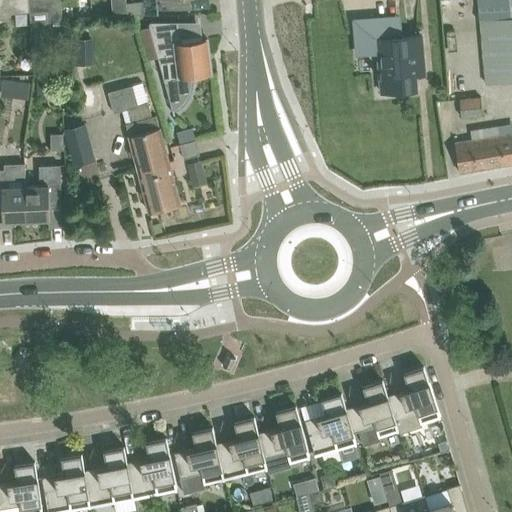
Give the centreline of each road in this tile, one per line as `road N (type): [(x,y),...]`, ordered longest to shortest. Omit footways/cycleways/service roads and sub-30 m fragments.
road 1 (residential): [(0,431),(217,392),(434,330),(484,511)]
road 2 (residential): [(161,280),(130,257),(0,262)]
road 3 (secondary): [(133,291),(175,296),(272,286)]
road 4 (secondary): [(0,294),(133,291)]
road 5 (secondary): [(272,286),(302,309),(330,308),(353,292),(364,266)]
